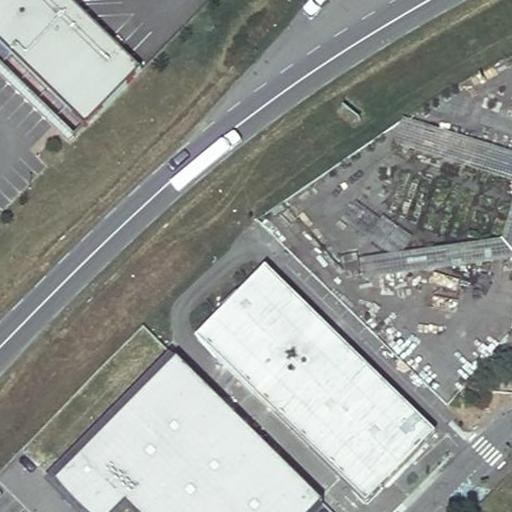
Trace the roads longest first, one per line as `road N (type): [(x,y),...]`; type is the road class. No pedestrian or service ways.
road 1 (secondary): [(0,347),(215,134),(412,0)]
road 2 (unclassified): [(418,511),(511,423)]
